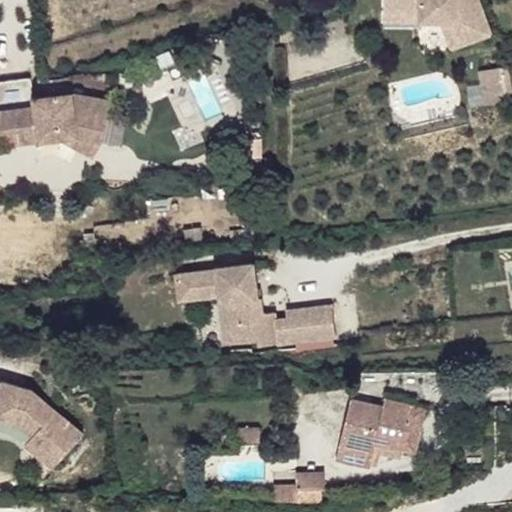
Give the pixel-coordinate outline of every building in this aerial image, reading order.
[(492,33),(480,0),(383,0),(383,11),(419,12),(419,20),(441,21),(452,21),(460,44),(492,33)] [(419,20),(419,12),(383,11),(383,20),(419,20)] [(460,44),(452,21),(441,21),(451,47),(460,44)] [(511,99),(511,86),(508,65),(480,69),(487,104),(511,99)] [(102,141),(109,99),(72,92),(32,98),(30,79),(0,81),(0,134),(17,132),(19,144),(56,138),(76,135),(102,141)] [(0,146),(19,144),(17,132),(0,134),(0,146)] [(93,158),(102,141),(76,135),(56,138),(93,158)] [(262,179),(259,158),(238,160),(240,182),(262,179)] [(336,338),(332,304),(260,313),(253,260),(172,271),(177,303),(216,298),(224,353),(336,338)] [(83,433),(32,390),(0,379),(0,418),(20,426),(32,435),(25,444),(53,468),(83,433)] [(414,454),(421,428),(409,425),(414,404),(385,396),(383,404),(351,397),(335,459),(369,467),(370,465),(375,443),(403,451),(414,454)] [(421,428),(426,406),(414,404),(409,425),(421,428)] [(260,442),(260,428),(237,428),(237,442),(260,442)] [(401,458),(403,451),(375,443),(370,465),(376,467),(380,453),(401,458)] [(324,488),(324,473),(295,474),(296,486),(297,489),(321,488),(322,488),(324,488)] [(298,502),(297,489),(296,486),(275,487),(276,501),(298,502)] [(322,502),(322,490),(322,488),(321,488),(297,489),(298,502),(322,502)]
